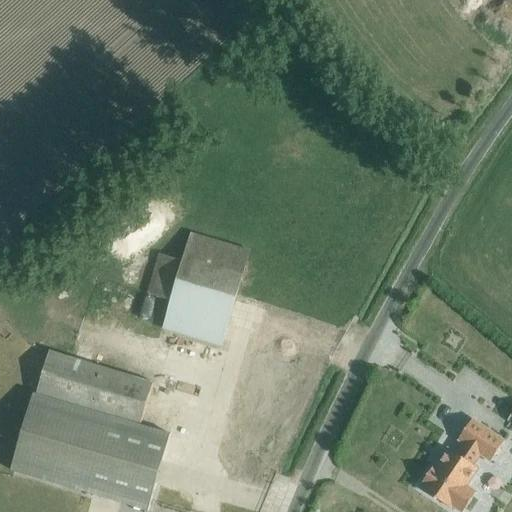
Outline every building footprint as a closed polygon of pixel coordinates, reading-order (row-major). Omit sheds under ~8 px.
[(220,345),(248,249),(190,232),(182,260),(159,253),(147,293),(170,300),(162,327),(220,345)] [(36,392),(140,423),(153,382),(49,350),(36,392)] [(140,423),(36,392),(13,470),(147,509),(170,433),(139,424),(140,423)] [(436,467),(422,488),(424,489),(422,491),(451,509),(452,507),(458,511),(463,511),(476,493),(466,487),(477,469),(472,466),(479,455),(490,463),(504,442),(473,422),(459,442),(464,446),(457,456),(449,451),(438,468),(436,467)] [(511,511),(511,504),(491,491),(478,511),(479,511),(511,511)]
